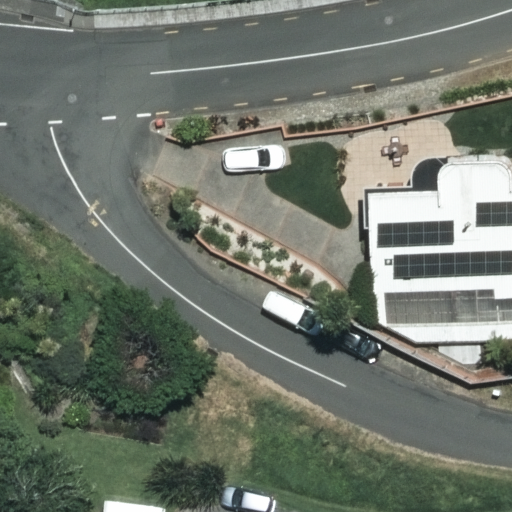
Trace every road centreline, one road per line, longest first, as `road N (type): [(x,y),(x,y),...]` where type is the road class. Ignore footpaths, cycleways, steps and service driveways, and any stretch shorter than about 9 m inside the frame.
road 1 (residential): [(46,79),(52,131),(91,210),(180,294),(335,382),(432,422),(511,442)]
road 2 (residential): [(511,8),(402,39),(301,55),(46,79)]
